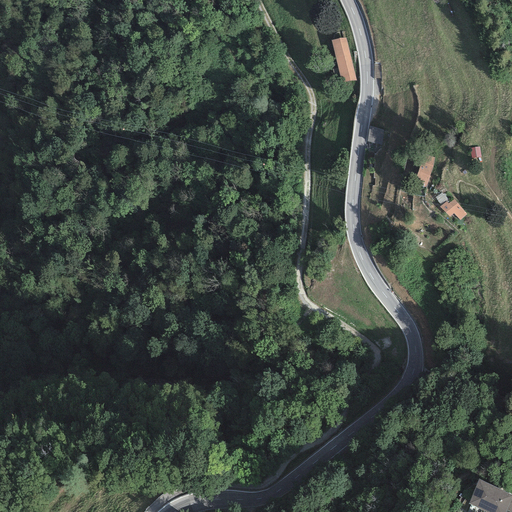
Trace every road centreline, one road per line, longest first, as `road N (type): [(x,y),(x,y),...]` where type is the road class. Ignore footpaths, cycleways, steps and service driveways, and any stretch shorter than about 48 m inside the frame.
road 1 (track): [(153,511),(188,487),(271,480),(288,457),(337,426),(378,362),(363,339),(303,300),(312,106),(309,88),(254,0)]
road 2 (tertiary): [(173,511),(277,491),(408,385),(412,337),(355,247),(368,72),(348,0)]
